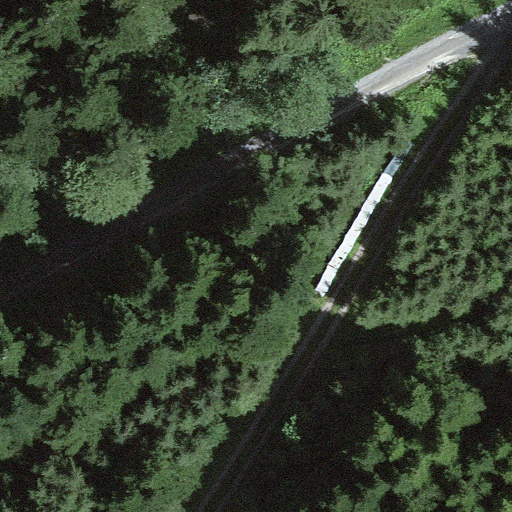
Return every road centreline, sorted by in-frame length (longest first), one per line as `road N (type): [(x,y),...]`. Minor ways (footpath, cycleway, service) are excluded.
road 1 (track): [(0,297),(511,22)]
road 2 (track): [(210,511),(511,35)]
